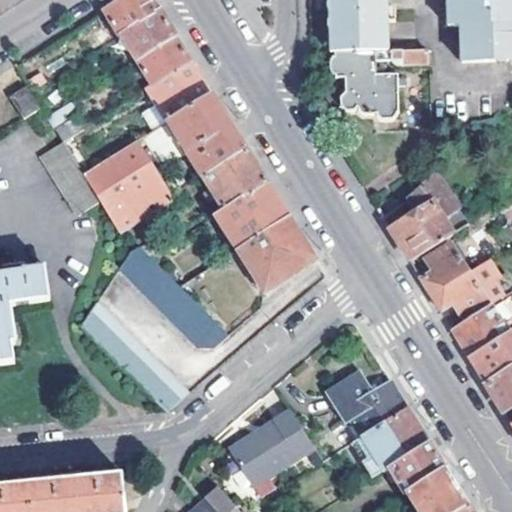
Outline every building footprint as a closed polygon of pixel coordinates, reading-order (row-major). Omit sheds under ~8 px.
[(125,0),(104,13),(120,36),(159,12),(156,7),(151,0),(125,0)] [(327,0),(329,55),(334,55),(387,54),(385,0),(327,0)] [(459,25),(459,64),(509,63),(510,69),(511,68),(511,0),(445,0),(446,26),(459,25)] [(159,12),(120,36),(136,62),(176,37),(172,31),(159,12)] [(176,37),(136,62),(153,87),(191,62),(188,58),(176,37)] [(387,54),(334,55),(335,59),(331,59),(331,63),(328,65),(328,71),(331,73),(331,77),(335,77),(335,81),(343,80),(345,95),(340,100),(340,112),(344,115),(355,115),(359,112),(360,116),(374,116),(380,121),(391,121),(397,114),(396,76),(374,76),(374,64),(390,64),(397,68),(426,67),(425,54),(387,54)] [(153,87),(148,89),(169,123),(212,96),(201,78),(191,62),(153,87)] [(11,98),(24,119),(39,110),(26,89),(11,98)] [(101,203),(121,234),(173,201),(142,148),(150,143),(161,161),(189,153),(203,176),(245,150),(241,143),(212,96),(169,123),(85,176),(101,203)] [(47,118),(55,130),(76,117),(69,104),(47,118)] [(76,117),(55,130),(63,144),(84,130),(76,117)] [(63,144),(41,158),(78,217),(101,203),(85,176),(63,144)] [(245,150),(203,176),(225,211),(268,185),(257,168),(245,150)] [(398,242),(411,263),(453,237),(444,221),(460,210),(439,176),(410,203),(418,215),(402,225),(408,235),(398,242)] [(225,211),(217,216),(237,250),(289,218),(278,201),(268,185),(225,211)] [(453,237),(471,226),(460,210),(444,221),(453,237)] [(263,293),(316,260),(302,238),(289,218),(237,250),(263,293)] [(216,349),(231,337),(142,246),(130,255),(120,270),(198,351),(216,349)] [(434,274),(422,282),(432,297),(470,274),(452,246),(427,261),(434,274)] [(0,366),(15,364),(13,345),(17,345),(13,307),(50,302),(47,269),(27,271),(26,262),(1,265),(0,258),(0,366)] [(432,297),(442,312),(454,305),(462,319),(488,303),(470,274),(432,297)] [(511,313),(505,301),(492,309),(509,336),(511,333),(511,313)] [(81,328),(166,414),(189,395),(97,303),(81,328)] [(492,309),(455,333),(457,337),(471,359),(509,336),(492,309)] [(511,333),(509,336),(471,359),(474,364),(487,385),(511,370),(511,333)] [(511,370),(487,385),(502,408),(505,415),(511,410),(511,370)] [(365,375),(327,396),(346,427),(355,423),(365,439),(409,411),(392,384),(376,394),(365,375)] [(267,433),(234,453),(254,486),(315,449),(292,411),(264,429),(267,433)] [(365,439),(363,440),(384,474),(391,470),(430,446),(419,429),(409,411),(365,439)] [(267,433),(264,429),(231,449),(234,453),(267,433)] [(384,474),(363,440),(357,444),(378,478),(384,474)] [(391,470),(405,496),(408,494),(446,471),(433,451),(430,446),(391,470)] [(408,494),(418,511),(459,511),(468,507),(456,487),(446,471),(408,494)] [(0,511),(126,511),(122,476),(80,480),(79,474),(64,474),(64,478),(65,481),(0,487),(0,511)] [(196,511),(236,511),(219,492),(196,511)]
